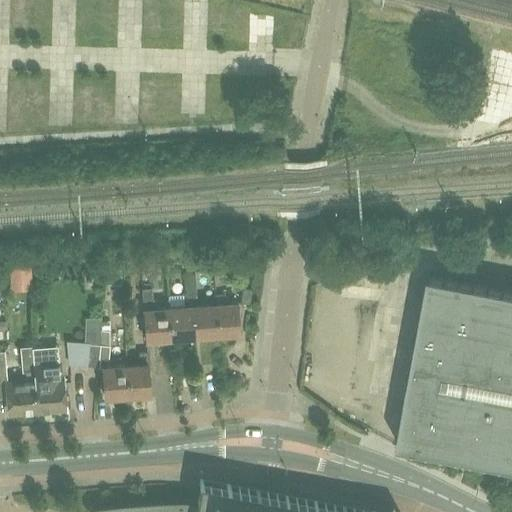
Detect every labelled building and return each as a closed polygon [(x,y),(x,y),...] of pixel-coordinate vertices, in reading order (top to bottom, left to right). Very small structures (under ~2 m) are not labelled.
[(105,253),(105,266),(113,266),(113,253),(105,253)] [(237,265),(237,258),(216,259),(216,261),(216,270),(237,270),(237,265)] [(30,261),(10,262),(12,289),(32,288),(30,261)] [(187,283),(195,283),(194,270),(186,271),(187,283)] [(108,272),(108,283),(122,283),(122,280),(122,274),(122,272),(115,272),(108,272)] [(511,289),(429,274),(400,428),(398,444),(511,465),(511,289)] [(195,283),(187,283),(188,296),(195,295),(195,283)] [(169,306),(157,307),(156,299),(154,299),(153,287),(143,288),(147,339),(156,338),(157,341),(159,344),(169,343),(171,340),(171,337),(169,306)] [(251,301),(253,288),(244,287),(242,302),(251,301)] [(238,301),(226,302),(226,293),(216,294),(217,303),(219,334),(240,332),(238,301)] [(196,336),(219,334),(217,303),(193,305),(196,336)] [(171,337),(196,336),(193,305),(169,306),(171,337)] [(85,342),(85,343),(89,343),(101,344),(101,329),(102,317),(86,316),(85,342)] [(85,342),(69,342),(70,364),(87,365),(89,343),(85,343),(85,342)] [(99,366),(99,358),(101,344),(89,343),(87,365),(99,366)] [(101,344),(99,358),(109,359),(111,345),(101,344)] [(37,409),(34,364),(32,345),(20,346),(22,370),(26,370),(26,381),(7,382),(9,411),(37,409)] [(128,364),(130,395),(150,393),(148,364),(149,364),(148,350),(139,351),(140,363),(128,364)] [(34,364),(37,409),(66,406),(65,405),(70,405),(68,392),(64,392),(63,378),(61,378),(59,361),(34,364)] [(106,397),(130,395),(128,364),(103,366),(106,397)] [(377,511),(373,511),(286,496),(230,485),(200,479),(197,501),(182,500),(153,501),(125,503),(96,507),(95,507),(93,509),(92,510),(92,511),(91,511),(377,511)]
